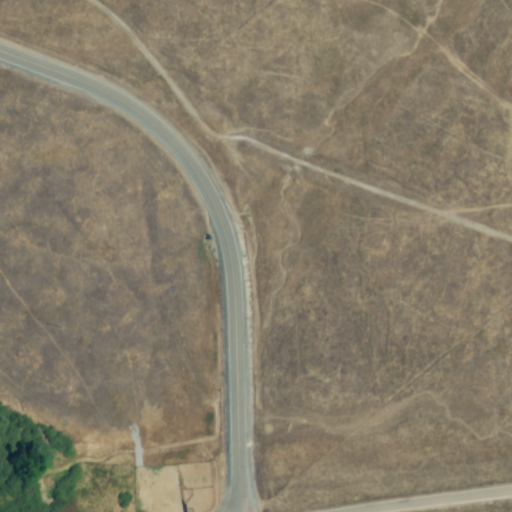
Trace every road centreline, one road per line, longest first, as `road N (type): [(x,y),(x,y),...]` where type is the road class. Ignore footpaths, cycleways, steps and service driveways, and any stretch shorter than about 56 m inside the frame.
road 1 (tertiary): [(241,511),(237,299),(216,207),(183,155),(136,112),(0,52)]
road 2 (residential): [(511,493),(376,511)]
